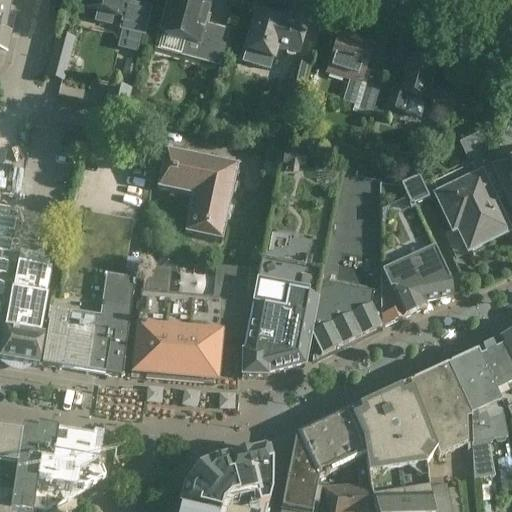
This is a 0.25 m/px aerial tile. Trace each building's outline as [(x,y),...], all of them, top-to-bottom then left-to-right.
[(8,0),(0,0),(0,41),(0,42),(1,36),(1,35),(2,33),(6,13),(6,12),(7,4),(8,2),(8,0)] [(84,0),(82,10),(96,14),(94,23),(111,27),(113,18),(117,19),(117,18),(122,19),(119,31),(122,32),(141,37),(143,37),(150,10),(125,4),(124,5),(120,5),(121,0),(84,0)] [(162,37),(158,50),(181,57),(196,61),(218,67),(227,34),(203,27),(210,0),(172,0),(170,9),(174,10),(172,18),(163,15),(159,31),(164,32),(163,37),(162,37)] [(246,51),(244,57),(258,62),(260,62),(261,56),(273,59),(275,52),(285,55),(287,50),(298,53),(305,31),(283,24),(284,21),(257,12),(245,51),(246,51)] [(55,41),(45,79),(63,82),(74,40),(57,37),(55,41)] [(338,38),(326,74),(349,81),(342,104),(354,107),(361,85),(360,85),(364,72),(365,69),(371,49),(338,38)] [(162,55),(158,69),(181,75),(184,60),(162,55)] [(387,105),(386,110),(404,115),(420,119),(425,101),(427,102),(432,84),(427,82),(432,67),(405,59),(399,78),(396,77),(387,105)] [(301,93),(308,63),(294,60),(286,89),(301,93)] [(354,107),(352,113),(370,118),(382,77),(364,72),(360,85),(361,85),(354,107)] [(108,86),(102,112),(125,118),(132,92),(108,86)] [(494,206),(504,200),(488,168),(493,166),(478,137),(460,146),(469,164),(420,187),(429,205),(435,201),(451,234),(444,237),(456,261),(467,256),(467,257),(508,236),(494,206)] [(505,198),(511,214),(511,145),(502,141),(493,163),(494,166),(490,168),(505,198)] [(164,154),(156,192),(191,200),(183,237),(221,245),(237,169),(182,158),(183,151),(173,149),(171,155),(164,154)] [(275,181),(277,172),(278,170),(281,157),(267,154),(262,178),(275,181)] [(311,338),(342,179),(328,176),(320,175),(278,170),(277,172),(275,181),(257,277),(244,342),(241,357),(241,381),(266,381),(266,378),(275,376),(304,369),(305,358),(307,358),(311,338)] [(342,179),(311,338),(318,353),(313,356),(312,363),(316,361),(330,355),(358,342),(366,338),(366,335),(374,332),(377,333),(381,331),(380,330),(380,221),(379,188),(376,187),(342,179)] [(400,190),(379,188),(380,221),(380,330),(425,310),(423,305),(452,299),(448,278),(446,278),(415,210),(428,204),(420,187),(418,182),(400,190)] [(0,230),(13,233),(14,233),(18,211),(17,210),(0,207),(0,230)] [(81,235),(128,242),(132,222),(85,214),(81,235)] [(0,252),(9,254),(11,254),(14,233),(13,233),(0,230),(0,252)] [(128,242),(81,235),(68,232),(57,299),(51,299),(46,325),(48,325),(41,368),(121,380),(134,284),(124,283),(130,243),(128,242)] [(0,274),(5,275),(7,275),(11,254),(9,254),(0,252),(0,274)] [(0,350),(0,362),(2,363),(30,368),(38,369),(42,344),(40,342),(48,298),(46,298),(52,269),(18,262),(13,292),(12,291),(0,350)] [(221,303),(184,300),(166,298),(168,275),(146,272),(144,296),(142,296),(139,331),(138,331),(134,377),(145,378),(145,376),(203,381),(203,384),(214,385),(219,338),(218,338),(221,303)] [(217,274),(215,291),(245,294),(247,276),(217,274)] [(415,382),(416,384),(411,386),(411,384),(351,412),(362,445),(372,501),(405,496),(429,493),(427,483),(424,470),(436,454),(438,460),(466,446),(472,446),(473,482),(494,478),(489,449),(493,442),(495,442),(497,445),(505,444),(506,441),(507,440),(505,426),(511,422),(511,336),(475,354),(415,382)] [(310,511),(316,483),(357,464),(359,487),(352,488),(320,490),(328,511),(373,511),(372,501),(362,445),(351,412),(295,438),(292,457),(289,468),(280,511),(310,511)] [(22,436),(9,511),(31,511),(32,511),(36,486),(40,464),(52,466),(57,433),(36,429),(35,434),(22,432),(22,436)] [(0,432),(0,511),(9,511),(22,436),(0,432)] [(36,486),(32,511),(33,511),(48,511),(105,485),(98,469),(103,440),(57,433),(52,466),(40,464),(36,486)] [(266,511),(271,496),(271,465),(268,452),(248,457),(248,456),(235,459),(236,460),(209,467),(184,491),(178,511),(266,511)] [(429,493),(432,511),(451,511),(447,492),(446,487),(444,487),(443,480),(427,483),(429,493)] [(432,511),(429,493),(405,496),(405,511),(432,511)] [(405,511),(405,496),(372,501),(373,511),(405,511)]
